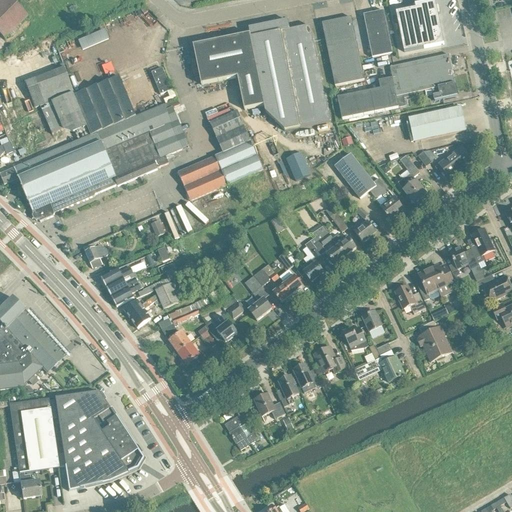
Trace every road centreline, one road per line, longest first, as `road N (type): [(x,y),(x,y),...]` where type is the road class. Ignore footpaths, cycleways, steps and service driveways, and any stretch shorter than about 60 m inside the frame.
road 1 (tertiary): [(170,426),(101,327),(0,219)]
road 2 (unclassified): [(170,426),(369,275)]
road 3 (unclassified): [(503,168),(468,0)]
road 4 (unclassified): [(290,0),(194,19),(157,0)]
road 5 (unclassified): [(369,275),(479,190)]
